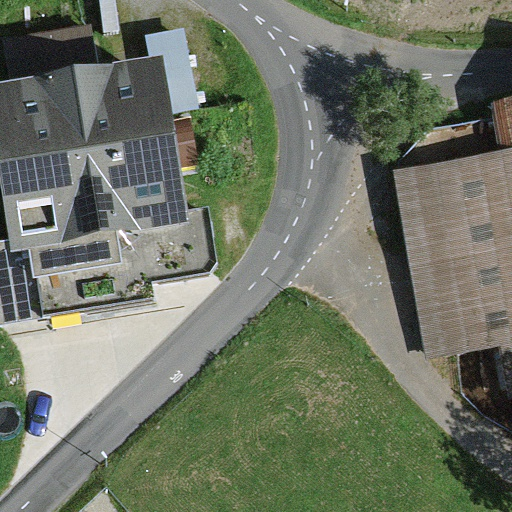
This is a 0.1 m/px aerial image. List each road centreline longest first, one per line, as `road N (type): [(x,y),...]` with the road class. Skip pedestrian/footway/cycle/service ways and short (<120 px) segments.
road 1 (unclassified): [(329,81),(313,175),(284,246),(148,397),(20,511)]
road 2 (residential): [(511,70),(329,81)]
road 3 (unclassified): [(232,0),(329,81)]
